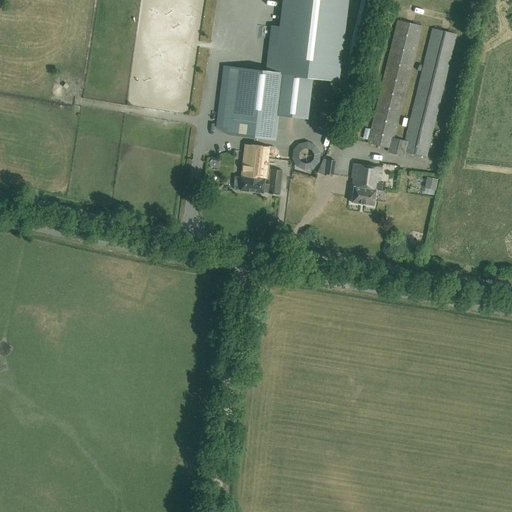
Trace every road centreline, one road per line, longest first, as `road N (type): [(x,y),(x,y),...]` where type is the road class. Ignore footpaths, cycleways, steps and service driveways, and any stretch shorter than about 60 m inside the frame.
road 1 (unclassified): [(511,289),(247,247),(0,196)]
road 2 (track): [(214,511),(243,269)]
